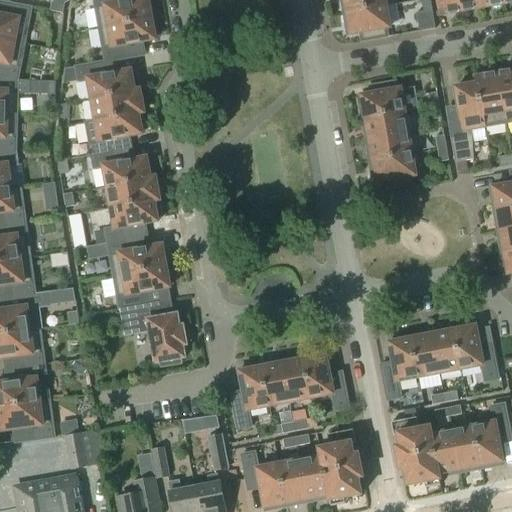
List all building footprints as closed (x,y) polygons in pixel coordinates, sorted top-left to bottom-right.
[(69,0),(49,0),(51,2),(49,12),(62,14),(63,5),(70,0),(69,0)] [(134,0),(91,0),(93,10),(95,9),(99,29),(150,20),(150,17),(153,17),(150,1),(147,2),(146,0),(139,0),(134,1),(134,0)] [(342,0),(343,3),(340,4),(342,15),(384,7),(383,0),(342,0)] [(419,0),(422,13),(414,15),(418,33),(434,30),(428,0),(419,0)] [(457,0),(434,0),(437,14),(447,12),(448,15),(460,12),(457,0)] [(479,0),(457,0),(460,12),(472,10),(471,8),(481,7),(479,0)] [(0,41),(21,45),(26,23),(27,23),(30,9),(0,3),(0,41)] [(384,7),(342,15),(344,25),(347,25),(349,36),(359,35),(360,43),(386,38),(385,30),(398,28),(394,8),(385,10),(384,7)] [(150,20),(99,29),(102,49),(101,49),(103,63),(106,63),(135,58),(133,45),(154,41),(153,38),(156,37),(154,22),(151,23),(150,20)] [(0,78),(16,81),(19,68),(17,67),(21,45),(0,41),(0,78)] [(103,63),(74,68),(76,83),(86,81),(89,101),(138,92),(138,91),(136,92),(133,75),(130,75),(129,72),(108,76),(106,63),(103,63)] [(508,72),(496,74),(504,124),(511,122),(511,73),(508,75),(508,72)] [(484,79),(475,80),(483,128),(504,124),(496,74),(484,77),(484,79)] [(0,115),(13,116),(14,94),(16,94),(16,81),(0,78),(0,115)] [(458,115),(445,117),(453,164),(454,164),(456,175),(466,174),(465,162),(472,161),(470,130),(483,128),(475,80),(474,81),(475,85),(453,89),(458,115)] [(362,109),(358,110),(360,120),(403,113),(399,91),(395,91),(394,83),(368,88),(369,96),(360,98),(362,109)] [(138,92),(89,101),(93,122),(142,113),(141,113),(140,102),(136,103),(135,94),(138,93),(138,92)] [(435,94),(426,96),(429,108),(437,107),(435,94)] [(58,107),(57,119),(66,120),(67,105),(58,107)] [(437,107),(429,108),(431,121),(439,119),(437,107)] [(142,113),(93,122),(85,124),(89,143),(87,144),(90,157),(122,151),(119,139),(141,136),(140,132),(143,132),(140,115),(142,114),(142,113)] [(403,113),(360,120),(362,131),(365,131),(367,141),(407,134),(403,113)] [(0,153),(14,152),(15,139),(13,139),(13,116),(0,115),(0,153)] [(369,151),(366,152),(368,163),(410,155),(407,134),(367,141),(369,151)] [(442,137),(434,138),(436,151),(445,149),(442,137)] [(445,149),(436,151),(438,163),(447,162),(445,149)] [(122,151),(90,157),(92,170),(102,168),(105,188),(154,180),(154,179),(152,179),(149,162),(145,163),(145,159),(124,163),(122,151)] [(0,190),(9,189),(6,167),(16,165),(14,152),(0,153),(0,190)] [(410,155),(368,163),(370,173),(373,173),(375,184),(385,183),(386,191),(412,186),(411,178),(414,177),(410,155)] [(510,157),(496,159),(498,169),(511,167),(510,157)] [(58,163),(60,176),(68,174),(66,161),(58,163)] [(511,172),(489,177),(509,174),(511,186),(491,189),(493,200),(490,201),(492,212),(511,208),(511,172)] [(154,180),(105,188),(109,210),(158,201),(158,200),(157,200),(155,190),(152,190),(150,181),(154,180)] [(0,225),(24,222),(22,211),(20,211),(17,188),(9,189),(0,190),(0,225)] [(70,195),(62,196),(64,209),(73,207),(70,195)] [(113,229),(103,231),(105,244),(137,239),(135,227),(157,223),(156,220),(159,219),(156,202),(158,202),(158,201),(109,210),(113,229)] [(511,208),(492,212),(494,222),(497,222),(499,232),(511,230),(511,208)] [(0,263),(27,260),(24,237),(26,237),(24,222),(0,225),(0,263)] [(501,243),(498,244),(499,254),(511,252),(511,230),(499,232),(501,243)] [(137,239),(105,244),(108,257),(109,257),(113,277),(164,268),(164,265),(167,265),(164,249),(161,250),(161,247),(139,250),(137,239)] [(511,252),(499,254),(501,265),(504,265),(506,276),(511,274),(511,252)] [(0,289),(1,299),(34,295),(32,282),(30,282),(27,260),(0,263),(0,289)] [(164,268),(113,277),(117,297),(115,297),(117,311),(119,310),(149,305),(147,293),(168,289),(168,286),(171,285),(168,270),(165,270),(164,268)] [(0,335),(42,330),(44,330),(41,309),(53,307),(51,293),(34,295),(1,299),(3,313),(0,313),(0,335)] [(149,305),(119,310),(124,336),(148,331),(154,365),(159,364),(160,368),(179,364),(178,360),(183,359),(181,347),(185,346),(181,328),(178,328),(175,316),(152,320),(149,305)] [(71,326),(79,325),(77,313),(70,314),(71,326)] [(461,327),(451,329),(459,371),(480,367),(483,383),(497,381),(490,345),(478,347),(474,328),(463,330),(461,327)] [(441,334),(431,336),(438,375),(459,371),(451,329),(441,331),(441,334)] [(0,360),(4,360),(4,358),(9,357),(11,371),(43,366),(41,353),(40,353),(38,339),(43,338),(42,330),(0,335),(0,360)] [(419,335),(409,337),(417,380),(438,375),(431,336),(420,338),(419,335)] [(391,364),(379,366),(386,402),(399,400),(396,383),(417,380),(409,337),(398,339),(398,342),(387,344),(391,364)] [(312,355),(301,357),(310,400),(330,396),(334,412),(347,409),(340,374),(328,376),(324,356),(313,359),(312,355)] [(291,363),(281,365),(288,404),(310,400),(301,357),(291,359),(291,363)] [(269,364),(259,366),(267,408),(288,404),(281,365),(271,367),(269,364)] [(0,408),(46,402),(43,380),(45,380),(43,366),(11,371),(13,384),(7,385),(7,383),(0,384),(0,408)] [(242,393),(229,395),(236,431),(250,428),(246,412),(267,408),(259,366),(249,368),(249,371),(238,373),(242,393)] [(455,393),(442,395),(444,404),(456,402),(455,393)] [(442,395),(429,398),(431,406),(444,404),(442,395)] [(0,432),(13,431),(13,429),(19,428),(21,443),(53,439),(51,424),(49,425),(46,402),(0,408),(0,432)] [(492,424),(471,428),(480,471),(490,469),(490,465),(501,463),(497,444),(510,441),(503,406),(489,408),(492,424)] [(458,407),(446,410),(448,418),(460,416),(458,407)] [(446,410),(433,412),(435,421),(448,418),(446,410)] [(415,419),(389,424),(392,437),(397,436),(400,456),(395,457),(398,472),(403,471),(406,487),(424,484),(423,478),(436,476),(436,479),(438,479),(428,429),(417,431),(415,419)] [(305,422),(292,424),(294,433),(307,430),(305,422)] [(292,424),(280,427),(282,435),(294,433),(292,424)] [(471,428),(450,432),(458,472),(468,470),(469,473),(480,471),(471,428)] [(428,429),(438,479),(448,477),(448,474),(458,472),(450,432),(430,436),(428,429)] [(328,449),(318,451),(328,500),(329,500),(328,497),(341,494),(342,500),(360,496),(356,480),(362,479),(359,464),(353,465),(350,446),(354,445),(352,431),(326,436),(328,449)] [(93,434),(80,437),(86,468),(99,465),(93,434)] [(80,435),(64,438),(70,471),(86,468),(80,437),(80,435)] [(220,436),(207,439),(213,472),(226,469),(220,436)] [(306,436),(294,439),(296,447),(308,445),(306,436)] [(294,439),(281,441),(283,450),(296,447),(294,439)] [(162,449),(151,451),(156,479),(168,477),(162,449)] [(319,458),(298,462),(306,501),(316,499),(317,502),(328,500),(318,451),(317,451),(319,458)] [(253,454),(240,456),(247,492),(259,490),(263,509),(274,507),(275,510),(285,508),(277,466),(257,470),(253,454)] [(298,462),(277,466),(285,508),(296,506),(296,503),(306,501),(298,462)] [(82,511),(76,476),(16,487),(21,511),(82,511)] [(209,486),(194,488),(198,511),(224,511),(219,484),(217,484),(216,476),(207,477),(209,486)] [(135,496),(117,499),(119,511),(147,511),(147,510),(159,508),(154,480),(132,484),(135,496)] [(178,482),(168,484),(170,493),(168,493),(171,511),(198,511),(194,488),(179,491),(178,482)]
